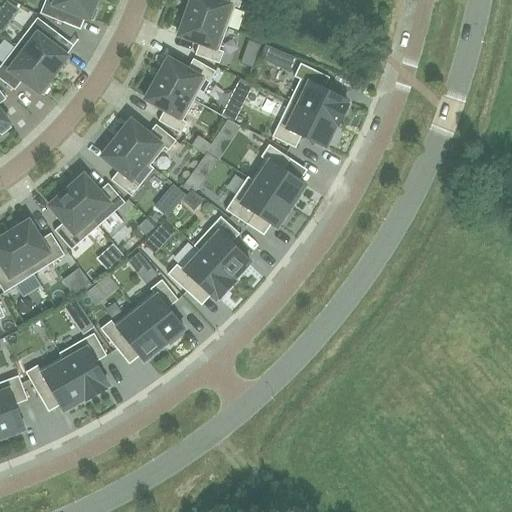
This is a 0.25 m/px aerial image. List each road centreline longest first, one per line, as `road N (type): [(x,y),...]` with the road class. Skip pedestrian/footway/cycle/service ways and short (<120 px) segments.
road 1 (tertiary): [(247,407),(336,313),(407,208),(449,115),(478,0)]
road 2 (residential): [(212,369),(354,199),(407,76),(427,0)]
road 3 (residential): [(0,487),(113,439),(212,369)]
road 4 (residential): [(139,0),(89,98),(0,179)]
road 5 (tertiary): [(90,511),(247,407)]
